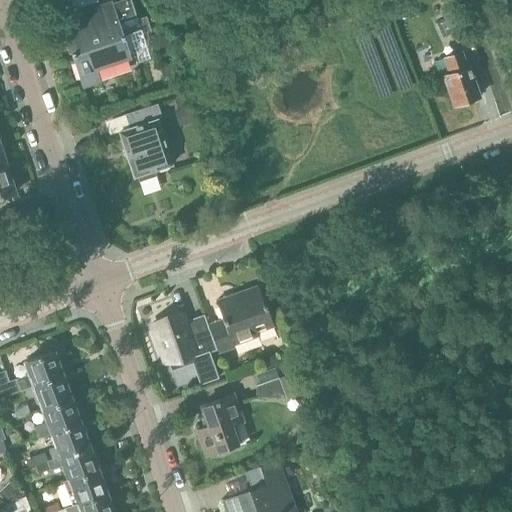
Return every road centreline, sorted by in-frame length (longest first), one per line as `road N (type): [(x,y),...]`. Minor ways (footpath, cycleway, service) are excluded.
road 1 (residential): [(101,286),(511,124)]
road 2 (residential): [(2,0),(101,286)]
road 3 (residential): [(181,511),(101,286)]
